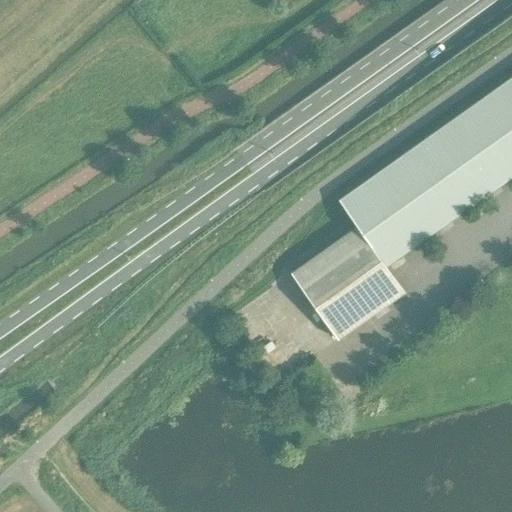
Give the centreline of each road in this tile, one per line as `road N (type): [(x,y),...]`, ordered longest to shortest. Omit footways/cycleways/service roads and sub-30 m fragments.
road 1 (unknown): [(511,26),(232,236),(36,431),(38,450),(94,511)]
road 2 (primary): [(0,366),(511,1)]
road 3 (primary): [(468,0),(0,332)]
